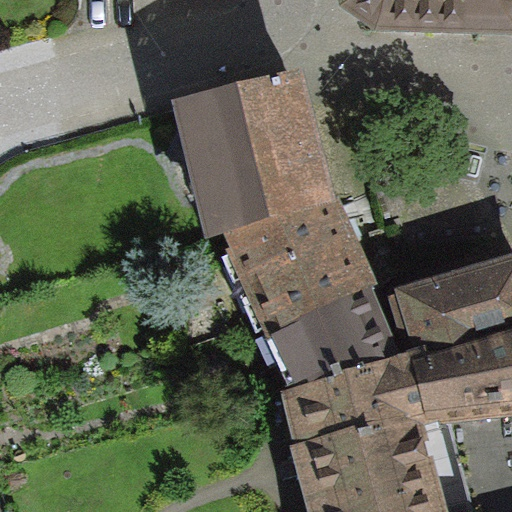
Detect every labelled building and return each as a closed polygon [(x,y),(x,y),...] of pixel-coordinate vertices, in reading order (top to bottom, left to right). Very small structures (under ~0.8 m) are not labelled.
[(511,0),(338,0),(339,3),(365,21),(504,20),(511,0)] [(265,70),(132,103),(167,231),(183,227),(299,195),(265,70)] [(338,276),(299,195),(183,227),(229,322),(338,276)] [(366,288),(385,349),(511,313),(511,295),(503,250),(366,288)] [(362,341),(338,276),(229,322),(254,379),(362,341)] [(362,341),(254,379),(264,436),(389,423),(511,409),(511,313),(385,349),(371,353),(362,341)] [(511,511),(511,409),(389,423),(416,511),(511,511)] [(416,511),(389,423),(264,436),(296,511),(416,511)]
